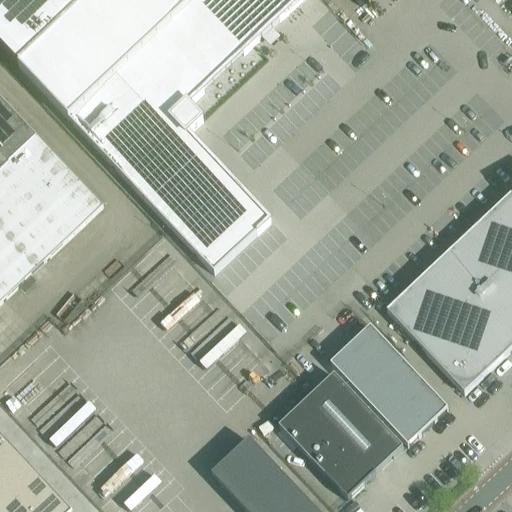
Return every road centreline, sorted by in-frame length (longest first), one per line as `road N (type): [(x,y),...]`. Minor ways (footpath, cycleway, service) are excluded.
road 1 (unknown): [(378,511),(383,485),(438,433),(462,435),(501,479)]
road 2 (unknown): [(206,447),(89,317)]
road 3 (unknown): [(208,511),(194,487),(206,447),(276,383)]
